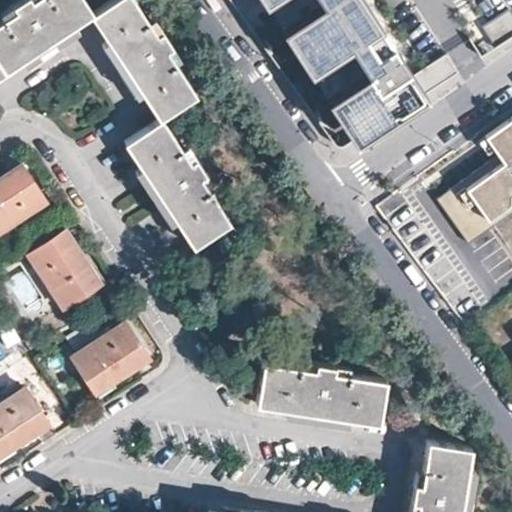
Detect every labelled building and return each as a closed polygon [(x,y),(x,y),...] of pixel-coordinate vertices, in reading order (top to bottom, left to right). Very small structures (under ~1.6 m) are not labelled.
[(0,70),(92,11),(84,0),(15,0),(6,6),(9,11),(0,16),(0,70)] [(125,62),(160,116),(161,115),(165,113),(195,93),(134,0),(107,0),(92,11),(125,62)] [(303,0),(284,13),(309,51),(350,25),(369,55),(328,81),(355,123),(426,77),(394,26),(378,36),(365,15),(380,6),(376,0),(303,0)] [(504,28),(511,41),(511,40),(511,8),(509,4),(482,21),(491,36),(504,28)] [(511,112),(485,132),(497,149),(506,160),(511,156),(511,112)] [(160,116),(155,119),(125,140),(193,243),(230,220),(161,115),(160,116)] [(470,239),(511,207),(511,156),(506,160),(497,149),(437,194),(457,222),(470,239)] [(0,223),(44,194),(21,158),(0,171),(0,223)] [(79,243),(64,221),(28,244),(62,296),(98,272),(79,243)] [(209,268),(236,250),(224,234),(198,250),(209,268)] [(147,347),(124,312),(70,347),(94,383),(121,365),(147,347)] [(317,411),(379,421),(385,378),(340,371),(341,364),(312,360),(311,366),(264,359),(257,402),(317,411)] [(0,445),(25,428),(47,414),(23,379),(0,394),(0,445)] [(411,490),(409,504),(415,506),(414,511),(262,511),(248,510),(247,511),(218,511),(208,510),(207,511),(459,511),(470,445),(426,438),(420,476),(413,475),(411,490)]
